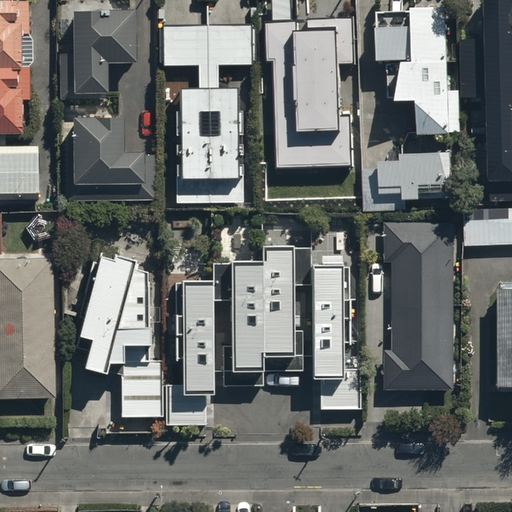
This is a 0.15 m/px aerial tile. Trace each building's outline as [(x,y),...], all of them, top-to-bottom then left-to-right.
[(27,0),(0,0),(0,129),(19,129),(19,98),(29,98),(28,64),(19,65),(18,32),(28,32),(27,0)] [(271,58),(275,166),(349,163),(347,114),(338,114),(336,61),(351,60),(349,16),(289,19),(288,0),(271,0),(272,20),(263,20),(264,59),(271,58)] [(511,0),(481,0),(483,37),(459,38),(461,96),(485,96),(489,200),(511,199),(511,0)] [(411,8),(373,9),(374,59),(384,59),(385,98),(413,98),(414,130),(449,129),(447,4),(411,4),(411,8)] [(136,8),(70,8),(70,52),(58,52),(58,99),(104,99),(105,59),(136,59),(136,8)] [(251,25),(162,25),(162,65),(196,65),(196,84),(177,84),(177,104),(172,104),(172,201),(240,201),(240,108),(235,108),(235,85),(217,85),(217,61),(251,61),(251,25)] [(123,114),(72,113),(71,135),(67,135),(66,198),(155,199),(156,153),(141,153),(141,148),(123,147),(123,114)] [(4,134),(0,133),(0,190),(35,190),(35,144),(4,144),(4,134)] [(400,155),(377,156),(377,191),(401,191),(401,197),(420,196),(420,181),(448,181),(448,148),(399,149),(400,155)] [(463,245),(511,243),(511,210),(462,212),(463,245)] [(452,219),(383,220),(384,262),(389,262),(389,349),(384,349),(384,386),(452,386),(452,219)] [(316,410),(361,410),(361,366),(342,366),(342,259),(313,259),(313,245),(292,244),(292,240),(260,240),(260,258),(229,258),(229,263),(214,263),(214,279),(182,279),(182,283),(175,283),(175,355),(182,355),(182,384),(165,384),(165,423),(204,422),(204,390),(213,390),(213,370),(222,370),(222,385),(264,385),(264,370),(304,370),(304,357),(307,357),(307,378),(316,378),(316,410)] [(112,258),(99,255),(77,331),(89,335),(81,362),(119,373),(120,414),(160,413),(159,360),(148,360),(146,271),(128,265),(130,257),(113,252),(112,258)] [(0,395),(53,395),(51,256),(0,256),(0,395)] [(496,382),(511,382),(511,284),(497,284),(496,382)]
